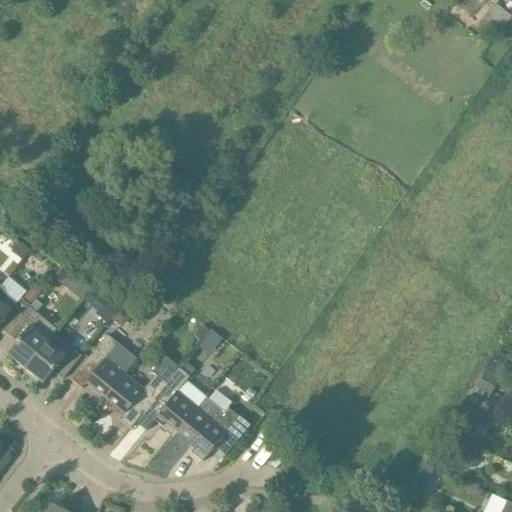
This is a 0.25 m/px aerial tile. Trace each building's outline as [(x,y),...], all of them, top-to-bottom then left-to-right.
[(498,35),(511,17),(494,4),(481,22),(498,35)] [(75,296),(81,301),(91,289),(84,284),(75,296)] [(1,287),(0,288),(0,324),(10,332),(26,313),(25,312),(30,306),(21,299),(16,305),(6,297),(4,289),(1,287)] [(26,313),(10,332),(19,340),(6,355),(25,370),(47,342),(38,335),(44,328),(35,320),(41,314),(31,306),(26,313)] [(53,335),(47,342),(25,370),(43,385),(56,369),(65,377),(81,357),(53,335)] [(87,384),(105,399),(124,376),(137,360),(107,336),(70,380),(82,389),(87,384)] [(180,370),(189,377),(195,370),(186,363),(180,370)] [(166,384),(167,384),(143,413),(143,414),(136,423),(146,431),(155,421),(161,426),(164,422),(177,432),(196,408),(178,393),(190,378),(189,377),(180,370),(179,368),(171,378),(166,384)] [(124,376),(105,399),(124,415),(119,420),(131,429),(136,423),(143,414),(143,413),(167,384),(166,384),(156,375),(143,391),(124,376)] [(484,413),(462,403),(462,404),(452,424),(474,434),(484,413)] [(196,408),(177,432),(196,447),(191,453),(203,462),(214,448),(225,457),(250,426),(228,408),(215,424),(196,408)] [(423,464),(420,471),(431,476),(434,469),(423,464)] [(511,511),(511,505),(506,502),(501,511),(511,511)]
